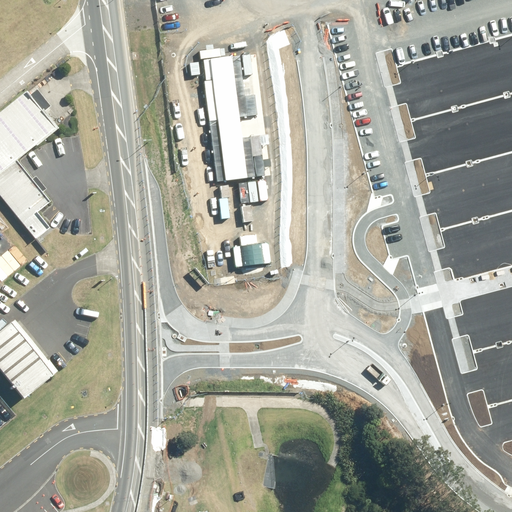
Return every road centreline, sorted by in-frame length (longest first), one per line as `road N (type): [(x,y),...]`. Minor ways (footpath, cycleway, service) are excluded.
road 1 (tertiary): [(135,489),(141,397),(134,263),(99,0)]
road 2 (track): [(141,397),(319,408),(331,424),(330,467)]
